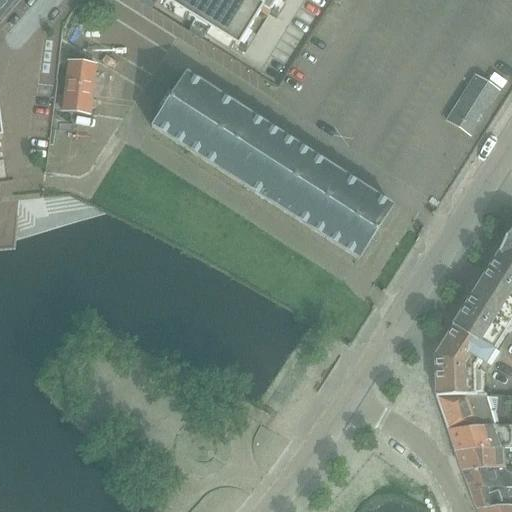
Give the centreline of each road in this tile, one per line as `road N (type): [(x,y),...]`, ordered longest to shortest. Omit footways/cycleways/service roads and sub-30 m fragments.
road 1 (unknown): [(397,320),(141,136)]
road 2 (residential): [(350,397),(479,186)]
road 3 (residential): [(461,511),(423,446),(350,397)]
road 4 (residential): [(267,511),(350,397)]
road 5 (residential): [(25,56),(18,176)]
